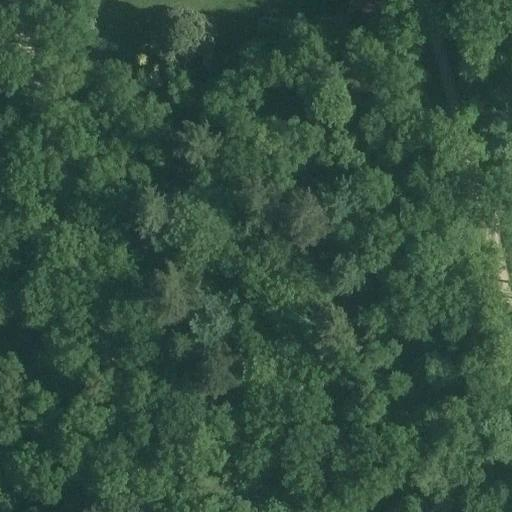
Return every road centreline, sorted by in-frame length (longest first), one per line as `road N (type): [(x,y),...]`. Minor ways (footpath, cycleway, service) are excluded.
road 1 (track): [(15,0),(152,511)]
road 2 (track): [(428,0),(511,305)]
